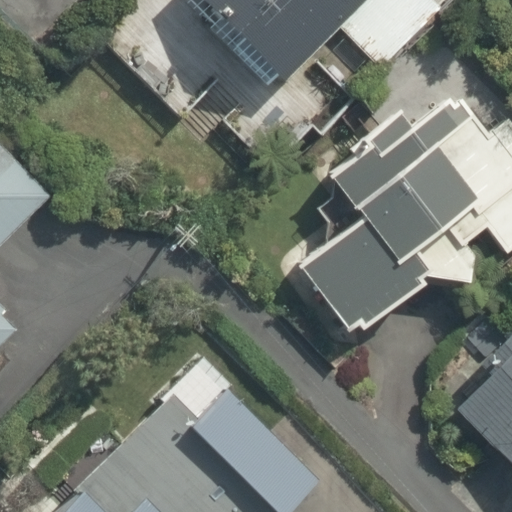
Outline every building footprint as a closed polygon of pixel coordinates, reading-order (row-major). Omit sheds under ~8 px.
[(382,0),(181,0),(279,100),(382,0)] [(349,230),(289,275),(340,345),(419,287),(463,291),(466,252),(478,244),(489,259),(511,242),(511,130),(503,118),(478,137),(453,102),(413,131),(396,108),(308,173),(349,230)] [(0,240),(40,198),(0,160),(0,240)] [(0,345),(19,325),(0,307),(0,345)] [(511,479),(511,349),(447,416),(511,479)] [(285,511),(317,480),(196,361),(157,401),(186,429),(173,442),(244,511),(285,511)] [(88,511),(67,490),(45,511),(132,511),(127,507),(121,511),(88,511)]
